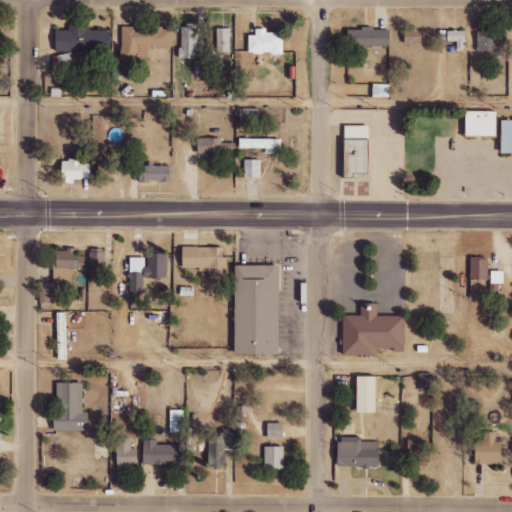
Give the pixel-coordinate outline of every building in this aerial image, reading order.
[(112,31),(90,30),(90,26),(69,25),(69,31),(57,30),(56,52),(112,52),(112,31)] [(173,47),(172,27),(121,28),(122,59),(149,58),(149,48),(173,47)] [(181,59),(197,59),(196,27),(180,27),(181,59)] [(230,53),(231,29),(217,28),(216,52),(230,53)] [(284,54),(284,33),(267,33),(267,29),(256,29),(256,36),(249,36),(249,51),(235,51),(236,70),(255,70),(255,54),(284,54)] [(391,48),(391,30),(347,29),(347,47),(391,48)] [(404,45),(424,44),(424,29),(404,30),(404,45)] [(456,42),(456,49),(465,49),(465,31),(439,30),(439,41),(456,42)] [(476,30),(477,52),(503,52),(502,30),(476,30)] [(390,85),(374,85),(373,97),(389,98),(390,85)] [(240,125),(260,125),(260,109),(240,109),(240,125)] [(497,137),(498,112),(467,111),(466,136),(497,137)] [(502,153),(511,153),(511,120),(502,120),(502,153)] [(371,126),(346,126),(345,178),(355,178),(355,174),(370,174),(371,126)] [(222,138),(198,138),(197,153),(235,154),(235,143),(221,143),(222,138)] [(240,148),(266,149),(266,152),(282,152),(282,139),(240,139),(240,148)] [(61,160),(61,182),(91,181),(91,160),(61,160)] [(261,160),(244,160),(244,178),(261,177),(261,160)] [(99,180),(117,179),(116,162),(98,163),(99,180)] [(172,166),(138,165),(138,182),(171,183),(172,166)] [(225,248),(183,247),(183,270),(225,271),(225,248)] [(59,250),(57,267),(85,270),(86,253),(59,250)] [(106,266),(106,252),(89,252),(88,265),(106,266)] [(129,293),(144,293),(143,278),(168,278),(168,254),(146,254),(146,260),(129,260),(129,293)] [(470,281),(489,280),(489,259),(470,259),(470,281)] [(243,267),(243,354),(287,354),(287,267),(243,267)] [(504,272),(492,272),(491,284),(504,284),(504,272)] [(50,283),(40,283),(40,304),(51,304),(50,283)] [(370,306),(370,319),(352,319),(352,357),(385,357),(385,349),(402,350),(402,355),(413,356),(413,320),(385,320),(385,307),(370,306)] [(57,313),(59,360),(68,360),(66,313),(57,313)] [(434,391),(433,374),(419,375),(420,392),(434,391)] [(358,413),(377,413),(378,377),(359,377),(358,413)] [(90,431),(89,413),(84,413),(83,383),(56,383),(57,431),(90,431)] [(170,433),(184,433),(185,411),(170,411),(170,433)] [(268,439),(284,439),(284,423),(268,423),(268,439)] [(496,433),(483,432),(483,440),(476,440),(475,464),(502,464),(502,441),(496,441),(496,433)] [(210,436),(209,464),(224,464),(225,437),(210,436)] [(363,438),(340,437),(339,467),(380,468),(380,442),(363,442),(363,438)] [(138,449),(132,449),(132,438),(117,438),(117,470),(138,470),(138,449)] [(427,466),(426,439),(407,439),(408,466),(427,466)] [(157,445),(157,440),(144,440),(144,466),(183,465),(182,445),(157,445)] [(284,447),(265,447),(265,470),(285,469),(284,447)]
